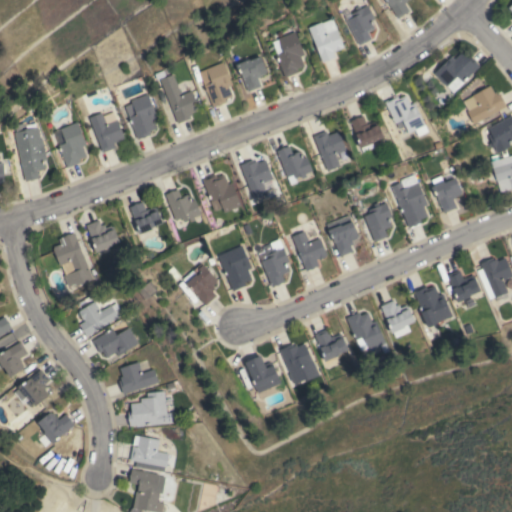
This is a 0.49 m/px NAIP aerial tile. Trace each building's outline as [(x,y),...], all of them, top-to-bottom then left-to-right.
[(385,0),(405,0),(406,1),(403,3),(408,11),(396,18),(385,0)] [(341,12),(347,8),(350,13),(355,10),(354,8),(358,5),(360,8),(366,5),(373,18),(370,20),(373,28),(367,31),(370,39),(359,45),(341,12)] [(343,47),(332,51),(334,57),(321,62),(308,27),(320,22),(321,23),(331,18),(333,23),(343,47)] [(303,54),(299,55),(303,65),(296,68),(297,72),(284,77),(277,61),(278,60),(276,54),(282,52),(277,38),(294,31),(303,54)] [(452,92),(433,73),(450,55),(453,59),(460,51),(466,57),(468,55),(478,65),(452,92)] [(247,91),(238,69),(237,69),(235,64),(248,59),(249,60),(260,56),(266,71),(264,72),(265,73),(259,75),(259,76),(256,77),(260,86),(247,91)] [(206,91),(204,85),(211,82),(205,69),(222,62),(231,84),(227,86),(231,96),(224,99),(225,102),(220,104),(217,106),(217,105),(212,107),(206,91)] [(159,79),(172,74),(177,87),(176,87),(180,95),(191,90),(199,109),(190,112),(191,115),(188,116),(189,118),(177,123),(159,79)] [(489,85),(493,93),(495,91),(496,94),(499,93),(506,106),(473,124),(466,111),(468,110),(462,100),(489,85)] [(129,120),(130,120),(127,111),(126,112),(123,106),(131,103),(129,100),(147,93),(156,116),(152,118),(156,128),(148,131),(149,134),(145,136),(142,138),(141,137),(136,139),(129,120)] [(427,131),(417,136),(413,129),(401,135),(398,129),(403,126),(400,120),(394,123),(383,101),(396,95),(397,98),(405,94),(409,104),(413,102),(427,131)] [(88,117),(101,112),(102,115),(101,116),(105,124),(116,120),(124,138),(113,143),(115,147),(101,152),(88,117)] [(371,141),(373,146),(362,151),(360,147),(359,148),(355,139),(356,138),(349,121),(362,115),(366,124),(375,120),(382,136),(371,141)] [(511,115),(511,116),(511,130),(510,132),(511,134),(511,133),(511,139),(507,142),(509,145),(496,153),(493,146),(490,148),(487,143),(490,142),(487,136),(490,134),(487,128),(511,115)] [(58,148),(59,148),(58,145),(65,142),(59,128),(76,121),(85,144),(81,146),(85,156),(78,159),(79,162),(66,167),(58,148)] [(40,136),(46,159),(42,160),(43,168),(36,170),(38,178),(33,179),(33,180),(29,180),(24,181),(13,132),(36,126),(38,136),(40,136)] [(312,135),(325,130),(327,135),(338,131),(345,150),(334,154),(338,165),(326,170),(312,135)] [(275,151),(280,149),(280,148),(283,147),(284,148),(288,146),(291,154),(298,151),(301,158),(306,156),(311,171),(305,173),(306,176),(301,178),(300,175),(293,178),(292,174),(286,177),(275,151)] [(511,188),(499,192),(490,161),(511,154),(511,188)] [(239,165),(250,160),(251,162),(256,160),(257,162),(264,159),(272,178),(261,183),(266,194),(253,199),(239,165)] [(434,194),(433,194),(430,187),(433,186),(431,180),(440,175),(443,182),(446,181),(444,175),(451,172),(461,194),(452,198),(456,207),(443,213),(434,194)] [(390,186),(400,182),(399,179),(413,173),(414,176),(416,175),(418,180),(416,180),(426,204),(422,206),(426,216),(419,219),(420,222),(407,228),(390,186)] [(214,174),(216,177),(223,174),(227,184),(231,182),(240,205),(224,212),(218,198),(210,201),(209,198),(210,198),(206,187),(205,188),(201,179),(214,174)] [(164,194),(169,192),(169,191),(172,190),(172,191),(177,189),(180,197),(183,197),(182,196),(187,194),(190,202),(194,200),(200,214),(193,217),(194,220),(189,222),(188,218),(182,221),(181,218),(174,220),(164,194)] [(150,227),(151,229),(138,234),(136,229),(138,228),(135,220),(134,220),(131,213),(132,213),(130,210),(128,207),(133,205),(133,204),(136,203),(137,203),(141,202),(145,211),(155,206),(161,223),(150,227)] [(362,215),(369,213),(368,210),(385,202),(391,216),(387,218),(390,225),(383,229),(386,236),(374,242),(362,215)] [(330,235),(328,235),(326,228),(327,228),(325,223),(349,214),(358,236),(356,237),(356,238),(351,240),(353,244),(350,245),(352,251),(339,256),(330,235)] [(98,220),(100,225),(103,224),(105,228),(110,225),(111,227),(112,226),(119,241),(107,246),(108,247),(96,252),(85,225),(98,220)] [(290,236),(303,231),(305,235),(304,235),(307,243),(319,238),(326,254),(325,255),(325,256),(318,259),(317,258),(315,259),(318,265),(313,267),(313,268),(310,269),(310,268),(305,270),(290,236)] [(91,278),(75,285),(74,283),(66,286),(62,275),(64,275),(60,265),(59,265),(52,248),(53,248),(52,246),(60,244),(58,239),(65,235),(68,233),(69,234),(73,232),(91,278)] [(260,261),(257,253),(263,250),(261,247),(269,244),(268,243),(278,238),(288,261),(284,263),(287,271),(280,274),(283,281),(279,283),(279,284),(276,285),(275,285),(271,287),(260,261)] [(217,255),(241,245),(250,267),(246,269),(251,279),(243,282),(245,285),(232,290),(217,255)] [(476,270),(481,268),(479,263),(492,257),(493,260),(495,258),(496,260),(504,257),(511,276),(501,281),(506,291),(488,299),(476,270)] [(195,274),(196,275),(200,272),(197,269),(202,264),(214,276),(213,277),(216,280),(215,281),(215,282),(211,286),(213,288),(211,291),(215,295),(205,305),(194,294),(195,293),(189,286),(188,287),(185,283),(195,274)] [(469,295),(469,296),(456,302),(452,293),(453,293),(446,274),(458,269),(461,277),(472,273),(479,291),(469,295)] [(138,288),(149,280),(156,291),(145,299),(138,288)] [(426,327),(420,312),(421,311),(412,291),(424,285),(426,288),(433,285),(437,294),(441,293),(451,316),(426,327)] [(403,325),(404,328),(390,333),(386,325),(387,324),(379,305),(392,300),(395,306),(398,304),(399,307),(405,305),(405,306),(407,305),(414,321),(403,325)] [(86,336),(83,332),(82,332),(80,329),(81,329),(78,324),(84,321),(83,319),(82,320),(78,312),(79,312),(78,311),(94,301),(100,311),(110,305),(111,305),(115,302),(120,310),(115,313),(117,317),(86,336)] [(387,349),(372,356),(369,349),(367,350),(366,347),(358,351),(345,317),(358,312),(359,315),(367,312),(371,321),(375,319),(387,349)] [(0,318),(4,316),(7,321),(7,320),(9,323),(8,324),(11,328),(0,334),(0,318)] [(117,356),(114,352),(105,357),(101,351),(98,352),(91,340),(112,328),(116,334),(128,327),(138,343),(117,356)] [(326,328),(330,337),(340,333),(347,349),(336,354),(337,355),(324,361),(322,356),(313,334),(326,328)] [(27,353),(19,358),(20,360),(20,361),(23,366),(22,367),(23,368),(8,377),(3,367),(1,368),(0,366),(0,352),(19,341),(27,353)] [(279,349),(291,344),(292,346),(295,344),(296,347),(304,343),(318,375),(304,381),(303,379),(294,383),(279,349)] [(256,393),(252,384),(253,384),(250,377),(243,362),(260,355),(263,363),(269,361),(269,362),(271,361),(280,383),(256,393)] [(122,394),(118,380),(120,380),(119,377),(121,376),(118,368),(137,361),(141,373),(153,369),(157,382),(122,394)] [(12,392),(18,388),(17,386),(21,383),(22,384),(40,369),(49,380),(44,384),(46,386),(43,389),(47,393),(46,394),(47,395),(34,406),(28,399),(22,404),(12,392)] [(164,395),(166,414),(165,414),(166,422),(159,422),(159,424),(149,425),(149,424),(142,424),(142,426),(135,427),(135,425),(129,426),(128,420),(127,420),(127,417),(128,417),(127,411),(130,411),(130,403),(140,402),(139,398),(164,395)] [(55,439),(56,440),(52,443),(50,441),(45,445),(38,438),(44,433),(43,432),(44,431),(37,422),(49,412),(51,413),(52,412),(58,419),(65,414),(74,424),(55,439)] [(129,460),(131,446),(136,447),(138,435),(158,439),(156,451),(168,453),(165,467),(129,460)] [(158,474),(157,480),(161,481),(160,484),(163,484),(161,493),(158,492),(157,499),(158,500),(158,502),(163,503),(161,511),(156,511),(142,509),(140,511),(127,511),(131,507),(132,507),(135,495),(138,495),(138,493),(136,493),(138,484),(128,482),(129,477),(128,477),(129,473),(130,474),(131,468),(158,474)]
